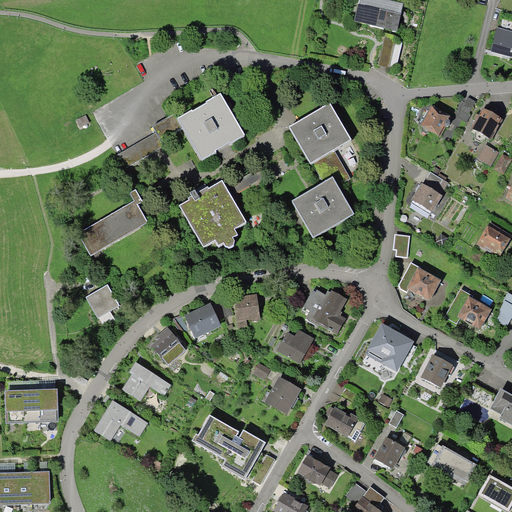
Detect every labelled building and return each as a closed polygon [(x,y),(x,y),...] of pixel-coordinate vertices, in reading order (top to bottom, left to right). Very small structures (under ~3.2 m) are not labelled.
[(397,31),(403,3),(390,0),(358,0),(354,21),(397,31)] [(511,31),(497,27),(491,51),(511,56),(511,31)] [(397,35),(386,32),(378,65),(389,68),(396,40),(397,35)] [(403,42),(396,40),(389,68),(396,69),(403,42)] [(245,135),(220,92),(206,101),(207,102),(193,110),(192,109),(177,117),(183,128),(202,160),(217,152),(216,151),(230,142),(230,143),(245,135)] [(475,101),(468,97),(457,117),(467,122),(471,115),(468,114),(475,101)] [(352,139),(330,102),(289,126),(311,163),(312,162),(334,150),(352,139)] [(450,115),(431,105),(420,125),(422,127),(430,131),(440,137),(446,126),(447,126),(448,126),(449,125),(450,124),(450,123),(450,122),(450,121),(450,120),(449,119),(448,118),(450,115)] [(483,109),(482,108),(470,129),(472,130),(473,129),(476,131),(487,137),(490,138),(489,139),(491,140),(503,120),(501,119),(502,118),(484,108),(483,109)] [(161,141),(183,128),(177,117),(175,113),(153,126),(156,132),(161,141)] [(86,115),(76,120),(80,128),(90,123),(86,115)] [(487,137),(476,131),(475,132),(475,139),(480,142),(485,139),(487,137)] [(161,141),(156,132),(113,157),(122,171),(164,147),(161,141)] [(499,152),(486,145),(478,159),(491,166),(499,152)] [(351,179),(334,150),(312,162),(324,182),(333,176),(338,186),(351,179)] [(511,159),(511,158),(503,153),(494,168),(504,174),(511,159)] [(231,184),(236,193),(266,175),(261,166),(231,184)] [(435,167),(432,172),(437,175),(440,170),(435,167)] [(431,172),(424,183),(441,194),(448,183),(445,181),(438,176),(431,172)] [(338,186),(333,176),(324,182),(292,200),(314,237),(355,213),(338,186)] [(208,186),(197,192),(195,189),(190,192),(192,195),(188,198),(189,200),(179,205),(204,247),(216,240),(219,245),(224,242),(226,246),(230,247),(234,244),(235,240),(233,236),(238,234),(235,228),(247,222),(222,180),(209,188),(208,186)] [(424,183),(422,182),(420,185),(417,190),(411,199),(413,200),(431,211),(432,212),(443,195),(441,194),(424,183)] [(134,200),(78,233),(91,256),(148,223),(137,204),(143,201),(136,189),(129,193),(134,200)] [(431,211),(413,200),(411,203),(430,214),(431,211)] [(511,235),(490,222),(477,244),(499,257),(511,235)] [(410,236),(395,234),(393,250),(397,250),(396,257),(408,258),(410,236)] [(419,267),(411,262),(399,285),(401,289),(407,293),(409,290),(430,301),(441,280),(418,267),(419,267)] [(108,284),(86,297),(98,318),(99,318),(110,311),(120,306),(108,284)] [(348,298),(332,290),(331,292),(328,290),(326,294),(317,289),(316,291),(313,290),(304,307),(310,310),(308,313),(305,319),(318,327),(319,324),(337,335),(346,319),(340,315),(342,312),(341,311),(348,298)] [(473,296),(461,289),(445,317),(457,324),(460,318),(480,329),(492,308),(473,297),(473,296)] [(511,318),(511,294),(508,293),(503,302),(504,302),(494,319),(507,327),(511,318)] [(260,320),(257,294),(235,297),(237,312),(236,312),(238,329),(248,328),(247,320),(252,319),(252,321),(260,320)] [(220,305),(225,318),(233,315),(228,302),(220,305)] [(210,303),(184,315),(195,338),(221,326),(219,320),(213,308),(210,303)] [(220,305),(213,308),(219,320),(225,318),(220,305)] [(115,319),(110,311),(99,318),(104,326),(115,319)] [(181,315),(172,319),(181,332),(188,329),(181,315)] [(414,341),(382,323),(367,349),(365,354),(397,372),(414,341)] [(186,349),(168,327),(155,338),(157,340),(151,345),(168,365),(186,349)] [(314,338),(298,329),(295,336),(287,332),(276,350),(300,364),(314,338)] [(453,365),(432,354),(421,377),(441,387),(448,374),(451,375),(455,367),(453,366),(453,365)] [(171,385),(135,362),(129,371),(132,373),(122,389),(140,401),(150,387),(164,396),(171,385)] [(270,369),(259,363),(253,374),(264,380),(270,369)] [(301,389),(279,376),(265,402),(287,414),(292,406),(297,397),(301,389)] [(56,389),(55,379),(38,380),(39,389),(56,389)] [(39,389),(38,380),(23,381),(23,390),(39,389)] [(7,381),(7,391),(23,390),(23,381),(7,381)] [(497,395),(473,382),(465,397),(489,410),(490,408),(497,395)] [(360,395),(346,387),(341,395),(353,402),(355,404),(360,395)] [(511,394),(501,388),(497,395),(490,408),(501,414),(499,418),(511,424),(511,394)] [(39,389),(23,390),(24,423),(41,422),(39,389)] [(39,389),(41,422),(59,421),(57,389),(56,389),(39,389)] [(6,423),(24,423),(23,390),(7,391),(5,391),(6,423)] [(393,399),(383,393),(378,400),(388,407),(393,399)] [(353,402),(341,395),(336,404),(348,411),(353,402)] [(148,423),(113,400),(94,430),(110,441),(120,425),(139,437),(148,423)] [(350,415),(335,406),(334,408),(329,416),(325,424),(348,437),(359,417),(351,413),(350,415)] [(389,423),(397,427),(404,414),(397,410),(389,423)] [(240,431),(210,414),(198,434),(196,433),(192,440),(226,459),(222,466),(250,482),(251,480),(261,486),(275,459),(267,455),(266,455),(260,452),(266,442),(244,429),(239,437),(237,436),(240,431)] [(411,436),(404,432),(400,440),(407,444),(411,436)] [(405,447),(386,437),(374,458),(393,469),(401,456),(405,449),(405,447)] [(432,465),(442,446),(438,444),(427,462),(432,465)] [(477,464),(443,445),(442,446),(432,465),(431,466),(465,485),(477,464)] [(422,449),(416,446),(413,451),(420,454),(422,449)] [(331,468),(308,454),(297,472),(320,485),(322,484),(330,489),(338,475),(329,469),(331,468)] [(47,461),(24,462),(24,472),(31,472),(48,471),(47,461)] [(15,463),(0,463),(0,472),(15,472),(15,463)] [(31,472),(32,504),(50,504),(50,471),(48,471),(31,472)] [(0,472),(0,505),(16,504),(15,472),(0,472)] [(32,504),(31,472),(24,472),(15,472),(16,504),(32,504)] [(511,505),(511,486),(489,474),(478,494),(484,497),(483,498),(508,511),(511,505)] [(367,491),(355,482),(344,497),(356,505),(363,496),(367,491)] [(385,497),(370,486),(367,491),(363,496),(381,510),(384,506),(380,504),(385,497)] [(308,506),(284,492),(273,511),(275,511),(304,511),(306,510),(308,506)] [(351,511),(383,511),(381,510),(363,496),(356,505),(351,511)]
